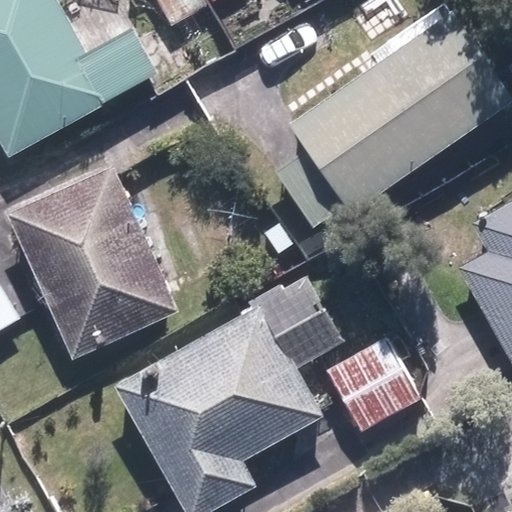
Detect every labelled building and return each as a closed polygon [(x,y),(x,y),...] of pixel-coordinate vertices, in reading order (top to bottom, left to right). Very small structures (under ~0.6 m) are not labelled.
[(45,0),(0,0),(0,166),(0,167),(151,81),(126,37),(82,63),(45,0)] [(146,0),(161,29),(197,10),(191,0),(146,0)] [(264,177),(313,245),(504,109),(440,20),(281,134),(296,155),(264,177)] [(107,173),(0,219),(0,225),(62,365),(171,318),(107,173)] [(452,274),(508,375),(511,373),(511,205),(466,231),(481,257),(452,274)] [(298,280),(100,395),(168,511),(215,511),(250,492),(235,467),(315,420),(291,378),(339,350),(298,280)] [(0,287),(0,331),(19,321),(0,287)] [(386,341),(321,376),(353,435),(418,399),(386,341)] [(511,511),(511,495),(500,502),(506,511),(511,511)]
